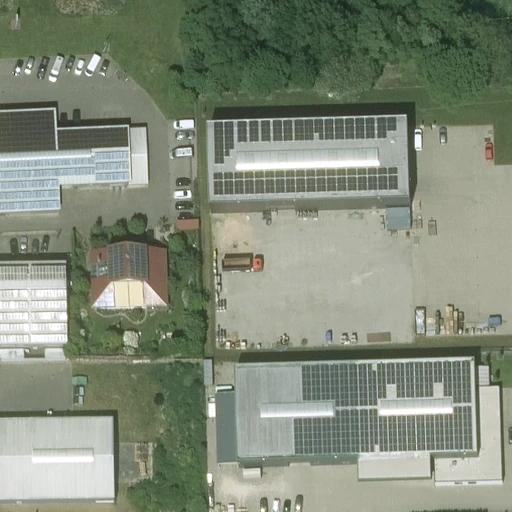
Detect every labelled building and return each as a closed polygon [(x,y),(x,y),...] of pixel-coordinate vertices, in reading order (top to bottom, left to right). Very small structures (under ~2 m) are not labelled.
[(53,118),(0,120),(0,217),(57,215),(56,191),(145,187),(143,136),(53,140),(53,118)] [(409,130),(209,135),(211,217),(411,211),(409,130)] [(434,183),(434,191),(463,190),(463,181),(434,183)] [(159,257),(97,258),(99,310),(161,309),(159,257)] [(68,270),(0,271),(0,355),(70,354),(68,270)] [(362,463),(363,492),(503,488),(500,394),(478,395),(477,371),(242,377),(244,466),(362,463)] [(114,425),(0,426),(0,506),(115,505),(114,425)]
